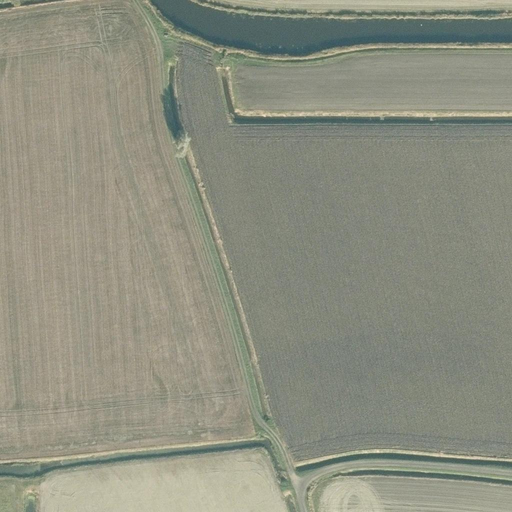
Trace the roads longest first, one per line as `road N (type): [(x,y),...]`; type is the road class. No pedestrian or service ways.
road 1 (track): [(133,0),(154,32),(171,145),(252,410),(279,444),(295,483)]
road 2 (unclassified): [(511,474),(343,465),(295,483),(304,511)]
